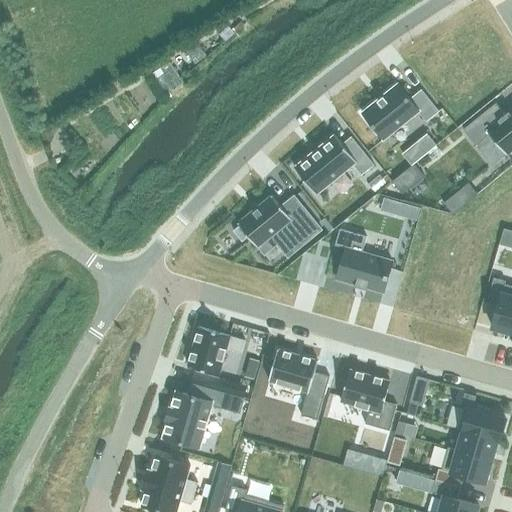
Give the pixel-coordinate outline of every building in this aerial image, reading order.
[(228,29),(219,36),(225,43),(234,36),(228,29)] [(198,47),(186,55),(194,68),(207,61),(198,47)] [(170,64),(153,76),(166,96),(183,85),(170,64)] [(398,82),(361,112),(384,140),(419,111),(427,121),(439,110),(422,88),(410,98),(398,82)] [(496,103),(463,130),(478,148),(493,136),(508,155),(511,151),(511,108),(505,113),(496,103)] [(427,133),(419,140),(428,152),(437,145),(427,133)] [(335,135),(294,167),(316,194),(354,164),(362,175),(375,165),(352,137),(343,144),(335,135)] [(412,165),(392,181),(402,194),(424,176),(414,163),(412,165)] [(469,183),(444,203),(453,214),(478,194),(469,183)] [(240,226),(234,231),(242,241),(249,236),(258,247),(279,230),(296,251),(322,229),(295,195),(281,206),(272,195),(238,223),(240,226)] [(409,205),(405,217),(417,220),(421,208),(409,205)] [(340,229),(335,246),(346,249),(337,279),(383,293),(392,261),(362,252),(367,237),(340,229)] [(494,277),(487,303),(498,306),(492,327),(511,333),(511,285),(505,284),(506,281),(494,277)] [(199,326),(188,365),(220,374),(227,349),(242,353),(246,340),(231,336),(231,335),(199,326)] [(278,349),(269,381),(308,392),(301,415),(318,419),(329,381),(314,377),(318,360),(278,349)] [(349,370),(341,401),(369,409),(365,424),(390,431),(397,405),(385,401),(390,382),(349,370)] [(195,372),(192,383),(222,391),(225,380),(195,372)] [(168,421),(163,437),(200,448),(212,405),(241,413),(245,398),(222,391),(192,383),(189,394),(177,391),(172,407),(170,407),(167,420),(168,421)] [(465,408),(458,429),(463,431),(463,430),(498,439),(497,440),(500,441),(506,418),(488,413),(489,409),(478,406),(476,410),(472,409),(476,396),(465,393),(461,406),(465,408)] [(407,414),(415,416),(418,405),(410,403),(407,414)] [(399,421),(396,433),(404,435),(407,423),(399,421)] [(458,449),(457,450),(492,460),(497,440),(498,439),(463,430),(463,431),(458,449)] [(439,468),(436,480),(461,487),(464,476),(486,482),(492,460),(457,450),(458,449),(448,447),(442,469),(439,468)] [(391,449),(388,461),(400,465),(403,452),(391,449)] [(149,469),(146,480),(195,494),(198,482),(187,479),(191,465),(156,455),(152,470),(149,469)] [(400,470),(397,482),(432,492),(436,480),(400,470)] [(146,491),(142,506),(164,511),(177,511),(180,501),(192,505),(195,494),(146,480),(143,490),(146,491)] [(215,480),(209,498),(221,502),(227,483),(215,480)] [(436,480),(432,492),(445,496),(439,511),(477,511),(479,505),(458,499),(461,487),(436,480)] [(232,486),(225,511),(227,511),(282,511),(284,506),(245,495),(247,490),(232,486)] [(209,498),(205,511),(218,511),(221,502),(209,498)] [(377,499),(374,511),(377,511),(381,511),(385,501),(377,499)]
